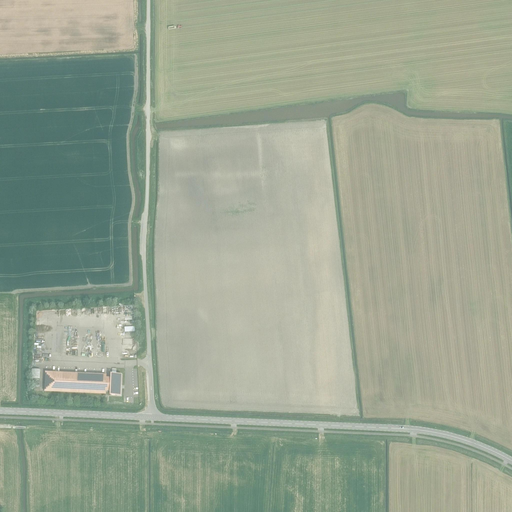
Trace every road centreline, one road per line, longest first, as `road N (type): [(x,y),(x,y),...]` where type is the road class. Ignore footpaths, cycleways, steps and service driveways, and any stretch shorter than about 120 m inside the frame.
road 1 (unclassified): [(151,417),(142,246),(147,0)]
road 2 (secondary): [(511,461),(425,431),(151,417)]
road 3 (secondary): [(151,417),(0,410)]
